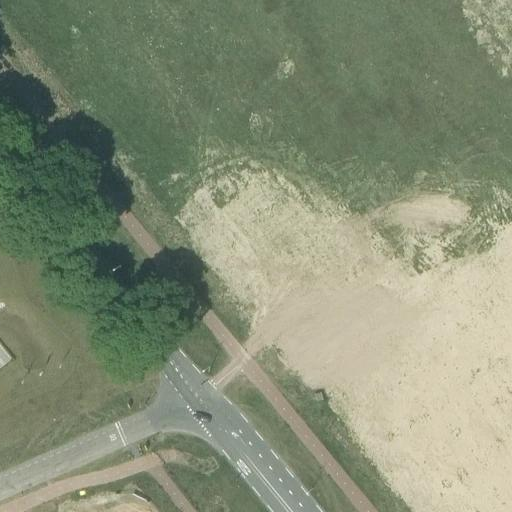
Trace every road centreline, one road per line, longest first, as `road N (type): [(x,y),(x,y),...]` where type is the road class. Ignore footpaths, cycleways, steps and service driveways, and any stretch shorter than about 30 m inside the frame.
road 1 (tertiary): [(199,400),(0,159)]
road 2 (unclassified): [(0,482),(199,400)]
road 3 (tertiary): [(305,511),(219,425)]
